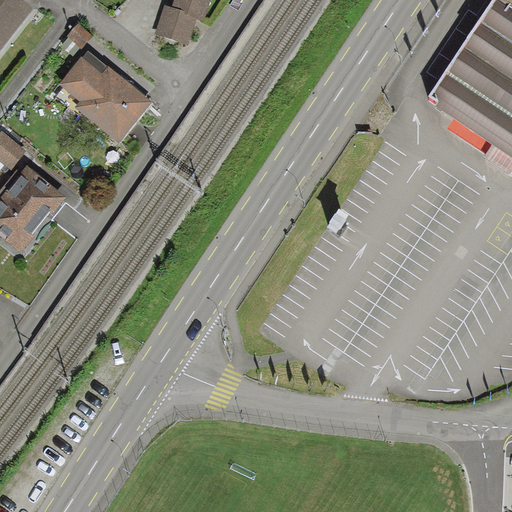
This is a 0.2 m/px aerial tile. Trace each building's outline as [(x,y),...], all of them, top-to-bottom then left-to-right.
[(0,0),(0,45),(28,9),(15,0),(0,0)] [(175,0),(173,10),(161,7),(154,35),(186,44),(193,16),(206,19),(210,0),(175,0)] [(511,0),(508,0),(439,106),(511,154),(511,0)] [(97,78),(77,63),(59,87),(80,103),(73,112),(115,144),(147,102),(104,69),(97,78)] [(1,133),(0,133),(0,160),(12,170),(26,153),(1,133)] [(0,199),(0,232),(20,247),(59,196),(23,169),(0,199)]
